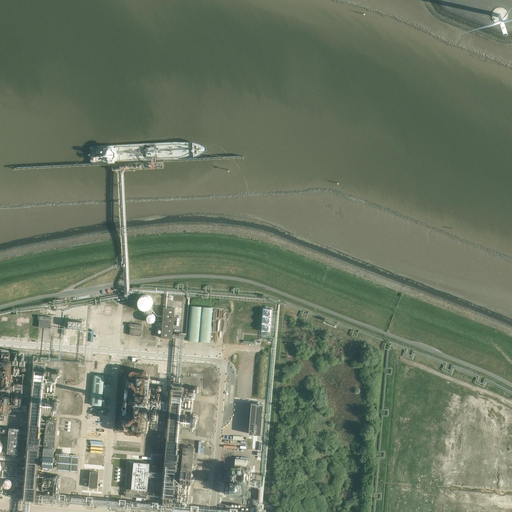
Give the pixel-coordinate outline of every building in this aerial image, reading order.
[(153,299),(143,299),(143,309),(153,309),(153,299)] [(202,307),(191,306),(188,341),(199,342),(202,307)] [(162,338),(173,338),(175,308),(164,307),(162,338)] [(213,308),(203,307),(199,342),(210,343),(213,308)] [(273,320),(273,309),(265,308),(264,323),(267,323),(267,320),(273,320)] [(40,328),(51,329),(52,318),(41,317),(40,328)] [(85,331),(86,322),(68,320),(69,318),(62,317),(61,330),(66,330),(85,331)] [(130,335),(141,336),(142,324),(130,323),(129,326),(131,327),(130,335)] [(8,354),(5,353),(5,352),(2,352),(2,354),(0,354),(0,413),(7,414),(12,361),(10,361),(11,353),(8,353),(8,354)] [(95,366),(107,366),(108,358),(95,357),(95,366)] [(47,361),(35,360),(23,499),(35,501),(47,361)] [(152,375),(140,374),(136,427),(147,428),(152,375)] [(104,376),(93,375),(91,405),(102,406),(104,376)] [(45,392),(55,393),(56,380),(46,379),(45,392)] [(24,407),(26,384),(23,384),(23,383),(16,383),(17,380),(14,380),(11,406),(24,407)] [(164,385),(156,384),(155,392),(164,393),(164,385)] [(155,389),(151,388),(148,419),(158,420),(160,408),(169,409),(170,401),(154,399),(155,389)] [(162,497),(175,498),(184,389),(171,388),(162,497)] [(192,397),(185,396),(184,408),(191,409),(192,397)] [(263,404),(251,403),(249,434),(261,435),(263,404)] [(59,421),(48,420),(44,465),(54,466),(57,433),(58,433),(59,421)] [(21,430),(11,429),(8,455),(19,456),(21,430)] [(194,448),(184,447),(180,493),(178,493),(178,499),(190,500),(194,448)] [(232,466),(229,494),(245,496),(245,497),(252,497),(252,488),(250,488),(252,467),(248,467),(248,468),(247,468),(247,459),(235,458),(235,460),(234,465),(235,465),(235,466),(232,466)] [(150,464),(129,462),(126,496),(146,498),(150,464)] [(59,492),(61,493),(61,487),(61,476),(56,476),(55,477),(46,476),(45,483),(55,483),(54,494),(59,495),(59,492)] [(11,477),(5,483),(10,488),(16,483),(11,477)]
